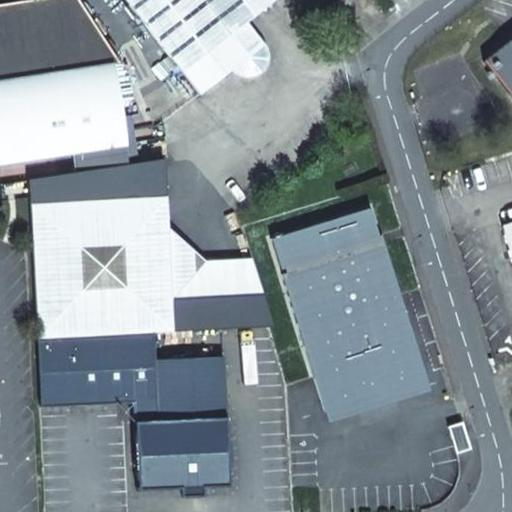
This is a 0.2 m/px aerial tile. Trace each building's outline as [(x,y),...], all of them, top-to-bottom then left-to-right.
[(76,0),(33,0),(0,5),(0,163),(71,153),(74,174),(135,164),(127,115),(117,117),(109,63),(115,63),(108,50),(76,0)] [(91,0),(76,0),(108,50),(119,43),(91,0)] [(124,0),(201,97),(232,73),(233,74),(238,77),(244,79),(250,78),(255,77),(260,73),(264,69),(267,64),(267,58),(267,52),(265,46),(263,45),(254,47),(247,39),(254,33),(245,21),(272,0),(124,0)] [(263,45),(254,33),(247,39),(254,47),(263,45)] [(511,98),(511,38),(507,43),(483,61),(511,98)] [(26,181),(28,203),(37,339),(153,332),(173,330),(170,298),(192,274),(191,250),(166,227),(164,195),(160,160),(135,164),(74,174),(26,181)] [(331,423),(431,390),(369,210),(268,241),(331,423)] [(511,221),(501,225),(511,259),(511,221)] [(191,250),(192,274),(204,261),(191,250)] [(250,258),(204,261),(192,274),(170,298),(173,330),(270,324),(250,258)] [(153,332),(37,339),(42,407),(134,402),(137,490),(180,488),(180,497),(202,496),(201,487),(228,486),(221,357),(154,359),(153,332)] [(469,448),(461,422),(447,426),(455,452),(469,448)]
